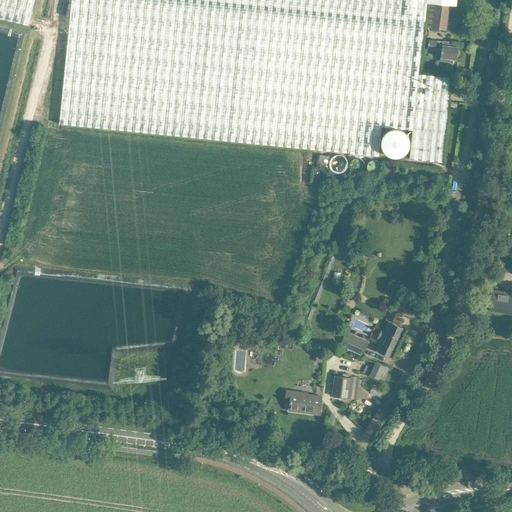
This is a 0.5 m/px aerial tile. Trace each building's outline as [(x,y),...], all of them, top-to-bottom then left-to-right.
[(0,0),(0,18),(29,25),(34,0),(0,0)] [(442,162),(448,104),(451,78),(419,75),(424,27),(446,30),(449,5),(456,6),(456,0),(71,0),(59,123),(120,129),(378,156),(381,127),(413,130),(410,159),(442,162)] [(451,43),(442,42),(442,43),(436,43),(437,41),(429,40),(428,48),(441,50),(440,61),(448,62),(449,59),(457,60),(458,48),(451,47),(451,43)] [(381,145),(382,147),(382,148),(383,150),(383,151),(384,153),(386,154),(387,155),(388,156),(390,157),(391,157),(393,158),(395,158),(396,158),(398,158),(400,157),(401,157),(403,156),(404,155),(405,154),(406,153),(407,152),(408,150),(409,149),(410,147),(410,146),(410,144),(410,142),(410,140),(409,139),(408,137),(408,136),(407,135),(406,133),(404,132),(403,131),(401,131),(400,130),(398,130),(397,129),(395,129),(393,129),(392,130),(390,130),(388,131),(387,132),(386,133),(385,134),(384,136),(383,137),(382,139),(382,140),(381,142),(381,144),(381,145)] [(329,163),(329,165),(330,166),(330,167),(330,169),(331,170),(332,171),(333,172),(334,172),(335,173),(337,173),(338,173),(339,173),(341,173),(342,173),(343,172),(344,172),(345,171),(346,170),(347,168),(347,167),(347,166),(348,165),(348,163),(347,162),(347,161),(346,160),(345,159),(345,158),(343,157),(342,156),(341,156),(340,155),(338,155),(337,155),(336,156),(335,156),(333,157),(332,158),(331,159),(331,160),(330,161),(330,162),(329,163)] [(349,164),(349,166),(349,167),(349,168),(350,169),(350,170),(351,171),(352,172),(353,173),(354,174),(355,174),(357,174),(358,174),(359,174),(360,173),(361,173),(362,172),(363,171),(364,170),(364,169),(365,168),(365,167),(365,165),(365,164),(364,163),(364,162),(363,161),(362,160),(361,159),(360,159),(359,158),(358,158),(356,158),(355,159),(354,159),(353,160),(352,160),(351,161),(350,162),(350,163),(349,164)] [(367,166),(367,167),(367,168),(367,169),(368,170),(368,171),(369,172),(370,173),(371,173),(372,174),(373,174),(374,174),(376,174),(377,173),(378,173),(379,172),(380,171),(380,170),(381,169),(381,168),(381,167),(381,166),(381,165),(380,164),(380,163),(379,162),(378,161),(377,160),(376,160),(375,160),(373,160),(372,160),(371,160),(370,161),(369,162),(368,162),(368,163),(367,165),(367,166)] [(282,163),(281,175),(293,176),(294,164),(282,163)] [(281,175),(280,187),(292,189),(293,177),(281,175)] [(280,188),(278,200),(290,202),(292,190),(280,188)] [(278,201),(277,213),(289,214),(290,202),(278,201)] [(277,214),(276,226),(288,227),(289,215),(277,214)] [(490,310),(511,313),(511,293),(493,290),(490,310)] [(403,328),(394,324),(380,352),(389,357),(403,328)] [(363,357),(369,342),(348,333),(341,348),(363,357)] [(375,363),(370,375),(379,379),(384,367),(375,363)] [(350,378),(335,376),(332,396),(348,398),(350,378)] [(320,414),(322,397),(308,395),(308,393),(287,390),(285,400),(290,401),(289,410),(320,414)]
